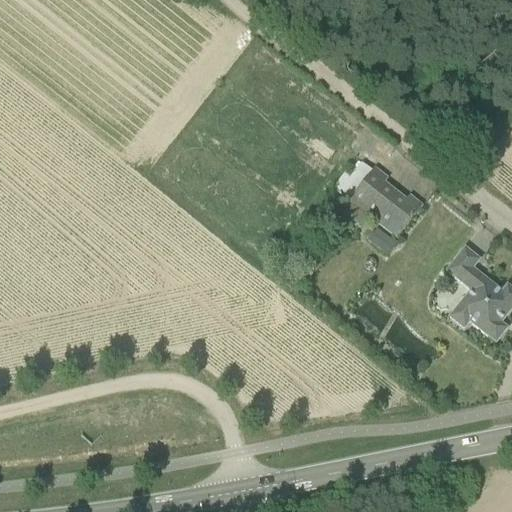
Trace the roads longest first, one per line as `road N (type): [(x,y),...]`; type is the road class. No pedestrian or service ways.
road 1 (track): [(511,225),(230,0)]
road 2 (track): [(0,414),(149,383),(204,394),(240,440),(246,498)]
road 3 (tertiary): [(246,498),(511,449)]
